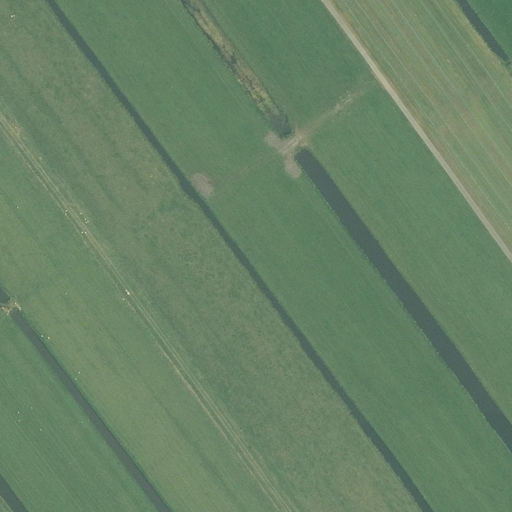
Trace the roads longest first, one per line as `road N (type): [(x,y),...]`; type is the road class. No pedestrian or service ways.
road 1 (track): [(0,119),(291,511)]
road 2 (track): [(324,0),(511,259)]
